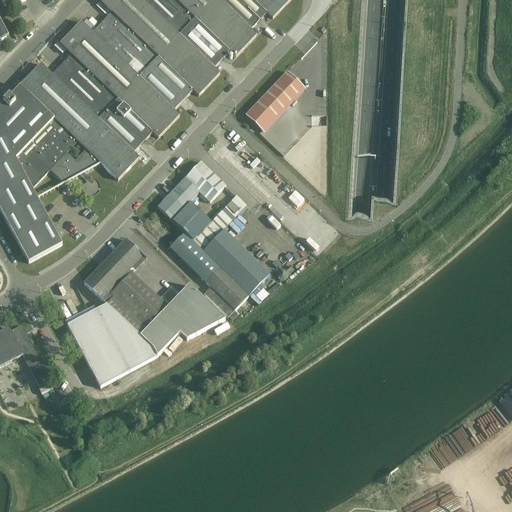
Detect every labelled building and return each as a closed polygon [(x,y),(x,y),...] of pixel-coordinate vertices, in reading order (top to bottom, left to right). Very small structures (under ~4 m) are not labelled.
[(0,0),(6,11),(15,6),(26,0),(0,0)] [(20,88),(9,98),(3,105),(2,106),(0,108),(0,211),(28,264),(62,246),(32,190),(33,189),(42,180),(51,171),(63,184),(81,174),(100,164),(118,182),(139,160),(133,155),(143,144),(152,134),(158,140),(179,118),(173,112),(183,102),(193,92),(198,98),(219,75),(214,70),(222,62),(230,53),(235,59),(256,37),(251,31),(258,23),(267,15),(272,20),(291,0),(103,0),(100,3),(112,14),(92,34),(81,23),(60,45),(71,56),(52,76),(41,66),(20,88)] [(0,42),(8,38),(0,22),(0,42)] [(262,133),(303,89),(287,73),(245,117),(261,132),(262,133)] [(200,163),(184,180),(199,194),(210,204),(226,187),(200,163)] [(199,194),(184,180),(177,187),(165,201),(157,209),(172,223),(190,204),(199,194)] [(211,224),(192,243),(202,253),(223,231),(246,207),(236,197),(211,224)] [(211,224),(190,204),(172,223),(176,227),(180,231),(184,235),(192,243),(211,224)] [(176,227),(164,239),(172,247),(170,249),(206,284),(220,270),(202,253),(192,243),(184,235),(180,231),(176,227)] [(270,276),(247,254),(223,231),(202,253),(220,270),(249,298),(270,276)] [(100,389),(157,359),(180,335),(187,342),(225,321),(188,287),(167,308),(129,272),(143,258),(126,241),(84,285),(106,306),(104,308),(67,327),(88,367),(100,389)] [(220,270),(206,284),(210,289),(204,296),(228,319),(229,319),(232,322),(238,316),(234,313),(249,298),(220,270)] [(39,387),(50,381),(21,327),(10,333),(8,329),(0,334),(0,368),(23,357),(39,387)] [(49,385),(38,391),(40,395),(41,397),(52,391),(52,390),(52,389),(53,389),(53,388),(51,386),(51,385),(50,385),(49,385)] [(63,406),(72,401),(71,399),(70,396),(61,401),(63,406)]
